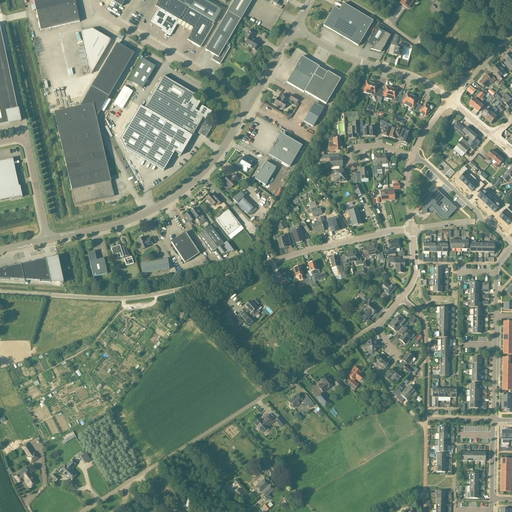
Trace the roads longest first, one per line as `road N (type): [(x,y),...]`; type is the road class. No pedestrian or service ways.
road 1 (unclassified): [(82,511),(329,354)]
road 2 (unclassified): [(0,291),(131,298),(264,263)]
road 3 (unclassified): [(48,239),(119,224),(173,197),(217,156),(252,99)]
road 4 (unclassified): [(252,99),(94,0)]
road 5 (residential): [(450,100),(420,79),(294,27)]
road 6 (residential): [(412,228),(264,263)]
road 7 (residential): [(426,418),(424,321),(400,298)]
road 8 (unclassified): [(0,141),(27,145),(48,239)]
